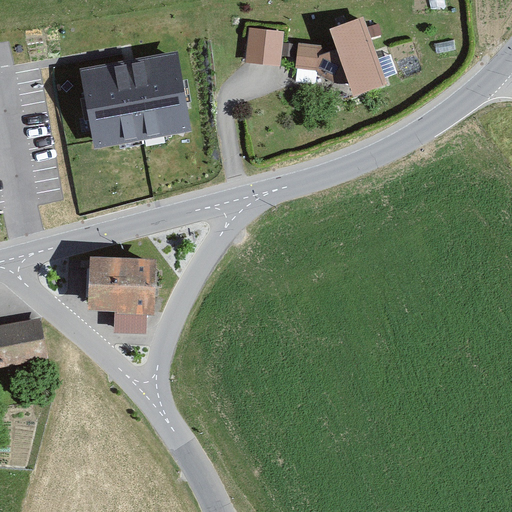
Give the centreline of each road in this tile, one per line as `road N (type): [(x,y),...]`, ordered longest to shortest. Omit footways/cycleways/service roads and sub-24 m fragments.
road 1 (tertiary): [(240,199),(376,157),(443,119),(511,53)]
road 2 (tertiary): [(10,260),(240,199)]
road 3 (tertiary): [(240,199),(185,298),(152,394)]
road 4 (tertiary): [(152,394),(49,306),(10,260)]
road 5 (tertiary): [(152,394),(215,511)]
